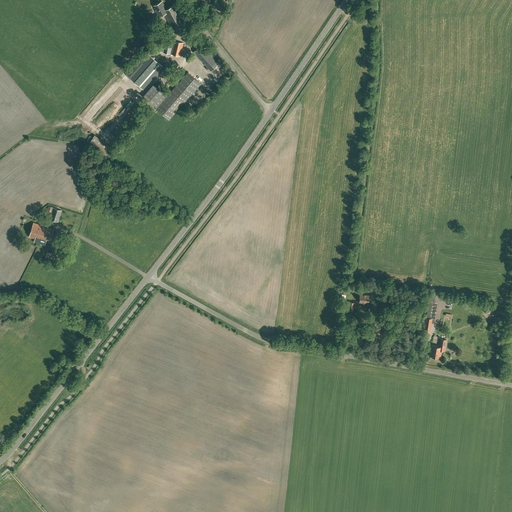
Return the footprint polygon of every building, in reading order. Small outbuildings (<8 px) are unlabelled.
[(159,16),(164,13),(175,33),(189,26),(176,3),(166,9),(162,1),(154,5),(157,10),(156,10),(159,16)] [(165,41),(161,40),(159,51),(181,56),(184,42),(166,38),(165,41)] [(200,45),(194,52),(203,62),(204,61),(206,63),(205,64),(211,70),(218,64),(200,45)] [(165,63),(163,66),(152,56),(155,53),(149,48),(126,74),(143,88),(161,68),(164,71),(169,66),(165,63)] [(170,119),(184,103),(201,84),(188,72),(167,96),(153,84),(143,96),(170,119)] [(108,92),(111,95),(116,89),(113,86),(108,92)] [(119,98),(117,97),(114,103),(116,105),(119,101),(121,103),(124,99),(120,97),(119,98)] [(114,112),(110,108),(96,123),(100,126),(114,112)] [(86,140),(89,142),(88,143),(106,155),(111,146),(95,134),(93,137),(90,135),(86,140)] [(101,183),(105,171),(94,167),(90,179),(101,183)] [(58,221),(62,210),(54,207),(50,219),(58,221)] [(33,223),(29,236),(35,238),(34,242),(45,245),(46,241),(49,242),(53,229),(33,223)] [(60,254),(48,251),(46,258),(59,260),(60,254)] [(360,293),(360,295),(359,296),(359,298),(360,298),(359,303),(363,303),(363,302),(369,303),(369,298),(370,298),(370,296),(369,296),(369,295),(364,294),(364,293),(360,293)] [(423,335),(430,336),(431,329),(432,323),(432,318),(427,317),(426,317),(424,328),(423,335)] [(440,358),(442,351),(445,351),(447,339),(440,338),(439,346),(429,344),(428,349),(430,349),(429,356),(440,358)]
